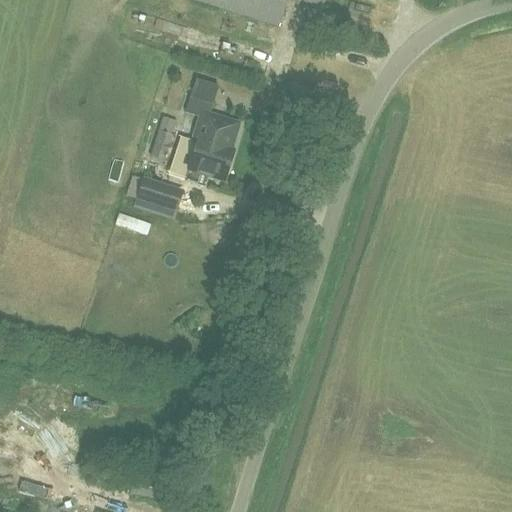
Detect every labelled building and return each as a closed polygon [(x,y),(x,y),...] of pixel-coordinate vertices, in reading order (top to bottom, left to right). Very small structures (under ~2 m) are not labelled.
[(193,0),(279,26),(287,0),(298,0),(323,7),(324,0),(193,0)] [(140,12),(132,32),(157,43),(165,23),(140,12)] [(198,142),(230,152),(239,125),(210,116),(214,105),(191,98),(185,114),(200,119),(193,143),(197,145),(198,142)] [(228,159),(230,152),(198,142),(197,145),(189,171),(208,177),(209,174),(226,179),(232,160),(228,159)] [(176,214),(183,191),(143,179),(136,202),(176,214)]
